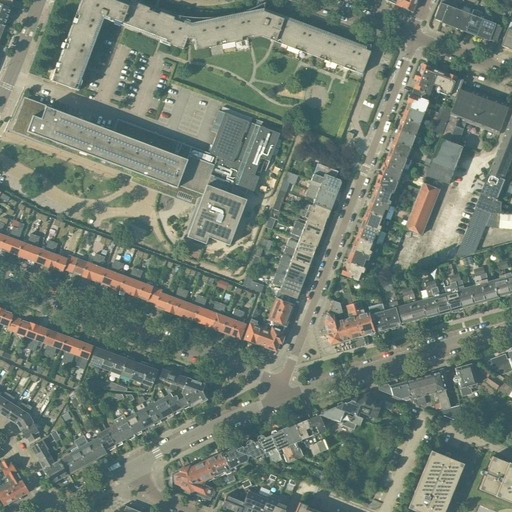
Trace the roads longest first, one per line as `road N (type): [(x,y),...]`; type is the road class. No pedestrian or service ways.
road 1 (residential): [(412,37),(280,398)]
road 2 (residential): [(280,398),(266,378),(0,279)]
road 3 (residential): [(280,398),(511,326)]
road 4 (residential): [(134,465),(280,398)]
